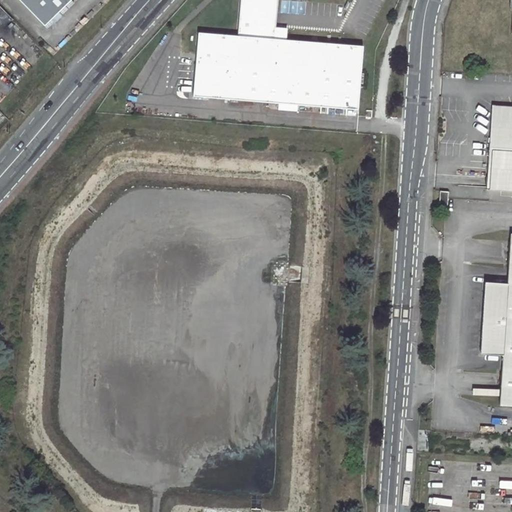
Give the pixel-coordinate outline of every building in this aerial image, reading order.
[(194,96),(360,109),(365,47),(287,40),(288,29),(278,27),(279,0),(241,0),(239,36),(201,33),(194,96)] [(511,106),(493,105),(490,142),(489,142),(488,162),(489,162),(488,189),(491,189),(490,202),(511,203),(511,106)] [(449,191),(441,190),(440,198),(449,199),(449,191)] [(440,198),(439,206),(448,207),(449,199),(440,198)] [(486,283),(482,353),(503,355),(500,404),(511,405),(511,233),(508,284),(486,283)]
